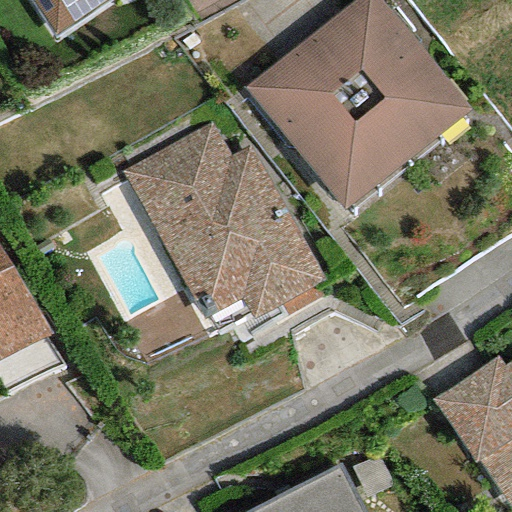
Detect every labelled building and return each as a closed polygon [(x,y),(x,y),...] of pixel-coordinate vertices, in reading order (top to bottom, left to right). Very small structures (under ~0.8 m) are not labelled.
[(29,0),(54,36),(106,0),(119,0),(120,1),(121,0),(29,0)] [(378,0),(352,0),(245,89),(345,209),(468,108),(378,0)] [(210,123),(121,171),(194,304),(201,300),(209,315),(240,298),(252,318),(322,280),(248,147),(229,158),(210,123)] [(0,359),(48,334),(0,246),(0,359)] [(496,357),(430,399),(472,463),(478,460),(511,511),(511,509),(511,357),(501,365),(496,357)] [(362,511),(339,465),(247,511),(362,511)]
